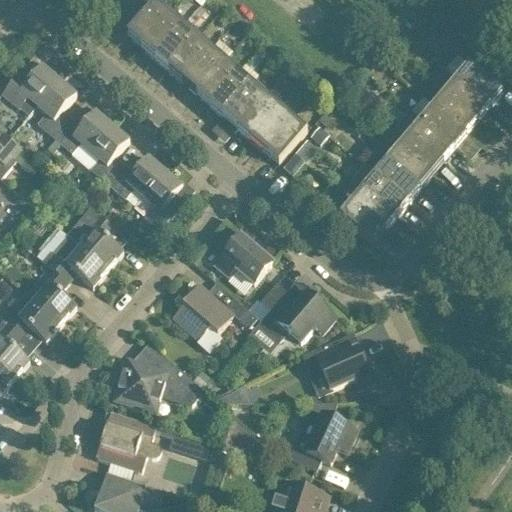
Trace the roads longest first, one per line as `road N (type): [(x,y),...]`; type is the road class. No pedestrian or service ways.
road 1 (residential): [(0,502),(16,506),(40,490),(87,348),(223,182)]
road 2 (residential): [(223,182),(23,8)]
road 3 (residential): [(375,511),(414,382),(391,279)]
road 4 (residential): [(391,279),(369,282),(319,266),(223,182)]
road 5 (residential): [(511,125),(391,279)]
